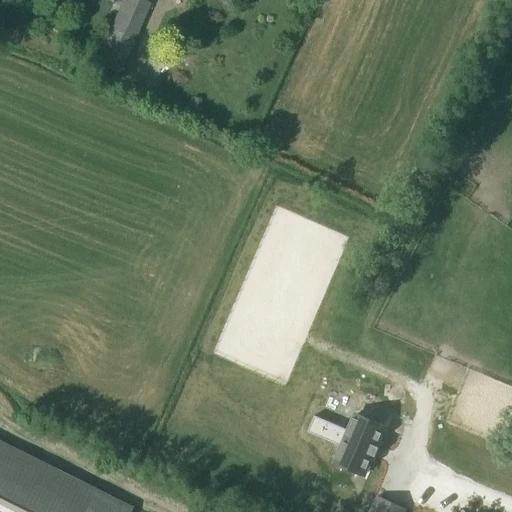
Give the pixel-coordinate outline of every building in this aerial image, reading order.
[(140,0),(119,0),(94,62),(121,74),(151,5),(140,0)] [(192,99),(188,111),(197,115),(201,101),(192,99)] [(376,447),(384,428),(354,416),(348,431),(328,423),(314,416),(307,433),(341,448),(334,463),(364,476),(372,457),(374,458),(375,457),(372,456),(375,448),(378,449),(378,448),(376,447)] [(0,447),(0,511),(125,511),(127,511),(0,447)] [(376,498),(370,511),(405,511),(406,511),(376,498)]
